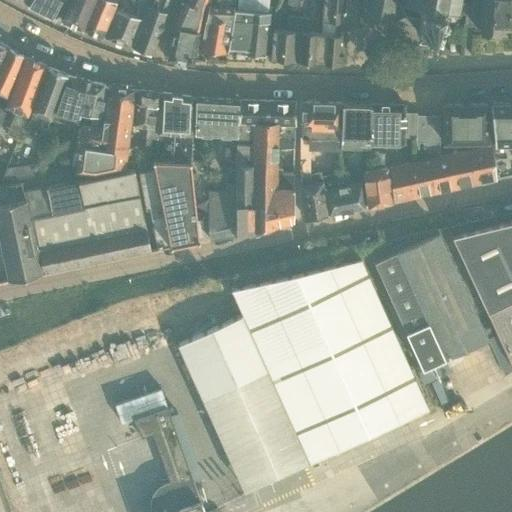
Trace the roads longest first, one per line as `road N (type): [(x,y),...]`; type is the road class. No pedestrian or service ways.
road 1 (residential): [(0,10),(124,65),(195,77),(372,83),(511,76)]
road 2 (unclassified): [(0,294),(511,188)]
road 3 (unclassified): [(308,511),(511,394)]
road 4 (unclassified): [(511,58),(345,68)]
